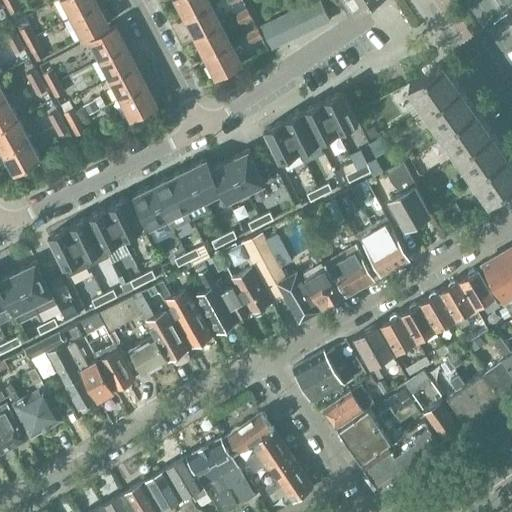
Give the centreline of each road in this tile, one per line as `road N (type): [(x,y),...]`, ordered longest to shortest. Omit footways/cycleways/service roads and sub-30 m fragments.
road 1 (residential): [(0,505),(270,357)]
road 2 (residential): [(270,357),(511,221)]
road 3 (residential): [(1,229),(205,125)]
road 4 (residential): [(270,357),(347,469),(284,511)]
road 5 (residential): [(205,125),(287,77),(361,19)]
road 6 (residential): [(137,0),(205,125)]
